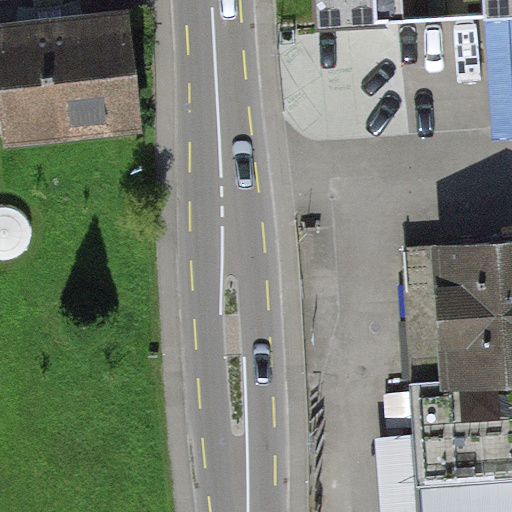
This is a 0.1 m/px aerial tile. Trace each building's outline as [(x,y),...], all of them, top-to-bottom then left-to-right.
[(387,0),(314,0),(316,32),(389,28),(387,0)] [(511,0),(486,0),(487,19),(511,17),(511,0)] [(116,21),(0,33),(0,148),(128,135),(116,21)] [(511,238),(406,249),(420,398),(511,389),(511,238)] [(511,511),(511,476),(409,484),(410,511),(511,511)]
